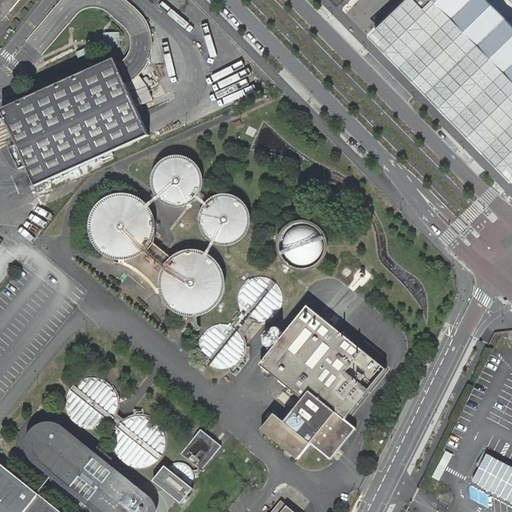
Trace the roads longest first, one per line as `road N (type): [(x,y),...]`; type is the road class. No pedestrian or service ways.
road 1 (primary): [(229,0),(381,154),(431,220),(496,277)]
road 2 (primary): [(511,217),(295,0)]
road 3 (secondary): [(496,277),(373,511)]
